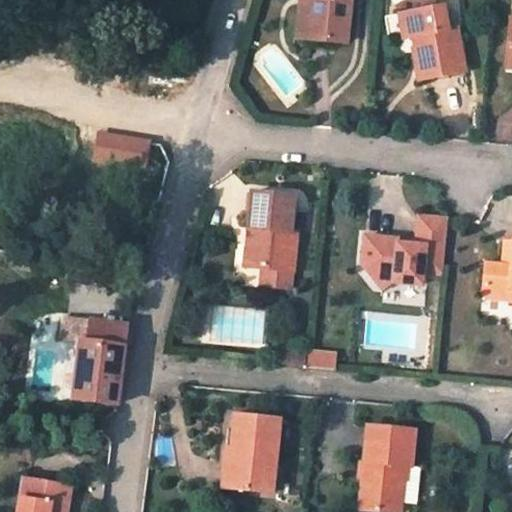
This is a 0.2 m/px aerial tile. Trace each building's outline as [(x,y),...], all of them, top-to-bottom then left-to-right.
[(301,0),(297,37),(313,38),(317,0),(301,0)] [(317,0),(313,38),(347,43),(351,0),(317,0)] [(468,70),(459,27),(450,29),(445,6),(407,13),(411,36),(424,34),(426,46),(418,48),(423,79),(468,70)] [(400,15),(404,37),(411,36),(407,13),(400,15)] [(256,229),(252,266),(293,270),(297,233),(290,232),(290,231),(294,195),(253,192),(249,228),(256,229)] [(448,222),(418,220),(415,249),(445,252),(448,222)] [(252,266),(256,229),(249,228),(245,265),(252,266)] [(393,285),(421,288),(423,275),(442,278),(445,252),(415,249),(398,247),(398,244),(367,240),(363,268),(368,278),(394,280),(393,285)] [(511,245),(505,246),(503,269),(511,269),(511,254),(511,245)] [(511,293),(511,254),(511,269),(503,269),(484,267),(482,294),(488,301),(508,303),(508,293),(511,293)] [(90,321),(60,317),(57,339),(79,342),(87,343),(90,321)] [(124,325),(90,321),(87,343),(79,342),(73,399),(114,405),(124,325)] [(287,365),(288,352),(280,351),(278,364),(287,365)] [(306,367),(308,353),(288,352),(287,365),(306,367)] [(270,493),(277,420),(234,417),(230,451),(225,488),(270,493)] [(366,427),(358,509),(383,511),(398,511),(399,503),(415,505),(419,469),(408,468),(412,430),(366,427)] [(230,451),(225,450),(221,488),(225,488),(230,451)] [(64,511),(68,487),(23,479),(16,511),(64,511)]
